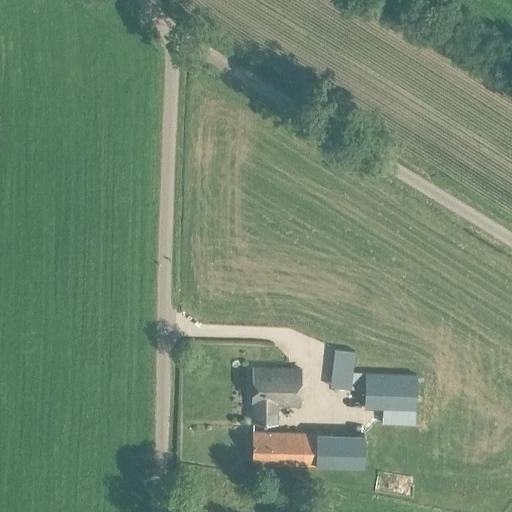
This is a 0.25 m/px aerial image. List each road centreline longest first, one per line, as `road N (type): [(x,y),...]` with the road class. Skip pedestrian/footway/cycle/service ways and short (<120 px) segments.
road 1 (unclassified): [(157,511),(175,54),(167,26),(142,0)]
road 2 (track): [(174,38),(511,241)]
